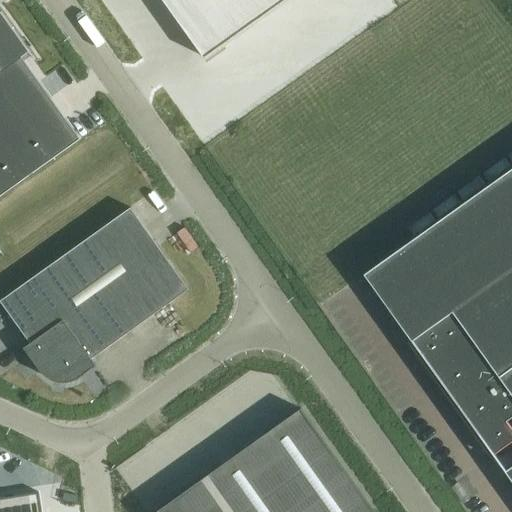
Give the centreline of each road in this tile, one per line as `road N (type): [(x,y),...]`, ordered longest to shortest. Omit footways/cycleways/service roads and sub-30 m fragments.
road 1 (unclassified): [(276,305),(55,0)]
road 2 (unclassified): [(276,305),(85,447),(0,414)]
road 3 (unclassified): [(421,511),(276,305)]
